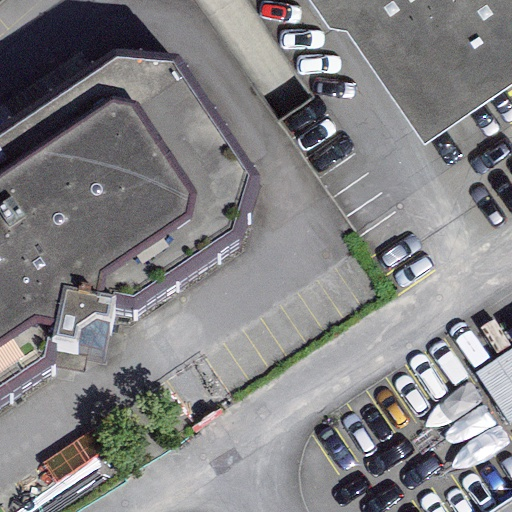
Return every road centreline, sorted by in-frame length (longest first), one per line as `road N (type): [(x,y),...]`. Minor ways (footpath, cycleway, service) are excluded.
road 1 (unknown): [(0,232),(114,165),(165,153),(259,184),(318,135)]
road 2 (residential): [(128,511),(233,450),(274,511)]
